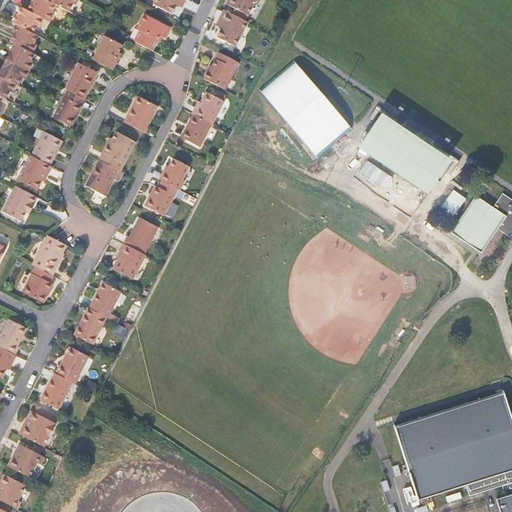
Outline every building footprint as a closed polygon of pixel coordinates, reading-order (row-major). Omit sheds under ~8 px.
[(31,0),(27,9),(44,17),(47,19),(51,11),(54,13),(58,5),(49,0),(31,0)] [(49,0),(58,5),(68,10),(72,3),(75,4),(77,0),(49,0)] [(156,0),(154,3),(173,13),(179,0),(182,0),(185,2),(186,0),(156,0)] [(227,0),(227,2),(229,4),(228,5),(248,15),(255,0),(227,0)] [(21,6),(13,22),(18,25),(33,32),(37,24),(40,26),(44,17),(27,9),(21,6)] [(224,23),(217,37),(235,46),(247,21),(224,9),(218,20),(224,23)] [(142,30),(136,41),(152,49),(154,50),(161,35),(167,38),(172,27),(146,14),(139,28),(142,30)] [(18,25),(10,40),(14,42),(33,52),(37,44),(35,43),(38,35),(33,32),(18,25)] [(105,35),(93,59),(112,70),(117,61),(114,60),(122,43),(105,35)] [(14,42),(6,58),(30,70),(34,62),(31,61),(35,53),(33,52),(14,42)] [(208,68),(204,77),(223,87),(238,60),(219,50),(209,69),(208,68)] [(6,58),(0,70),(0,74),(17,83),(19,84),(23,77),(25,78),(30,70),(6,58)] [(352,129),(294,60),(259,90),(317,158),(352,129)] [(79,62),(67,88),(85,98),(98,72),(79,62)] [(0,94),(3,96),(6,98),(10,91),(12,92),(17,83),(0,74),(0,94)] [(225,99),(220,97),(222,93),(213,89),(211,93),(207,90),(198,106),(197,105),(192,113),(193,113),(211,123),(213,123),(225,99)] [(65,96),(54,115),(73,125),(82,105),(65,96)] [(137,105),(153,116),(158,106),(141,97),(137,105),(134,103),(137,105)] [(134,103),(124,122),(144,132),(153,116),(137,105),(134,103)] [(376,123),(383,113),(380,110),(373,121),(376,123)] [(185,130),(187,131),(184,137),(200,145),(211,123),(193,113),(185,130)] [(435,141),(405,120),(403,124),(401,127),(404,130),(406,128),(432,146),(433,144),(435,141)] [(45,129),(32,154),(51,163),(63,139),(45,129)] [(117,131),(111,144),(109,143),(108,144),(128,158),(136,141),(117,131)] [(108,144),(100,159),(121,170),(128,158),(108,144)] [(31,153),(18,179),(38,188),(46,172),(48,173),(53,164),(51,163),(32,154),(31,153)] [(165,168),(160,178),(163,179),(178,187),(180,188),(185,179),(183,178),(189,165),(174,157),(168,170),(165,168)] [(447,171),(454,161),(451,158),(444,169),(447,171)] [(100,159),(86,185),(106,195),(114,178),(119,180),(124,172),(121,170),(100,159)] [(156,184),(145,204),(165,214),(175,194),(182,197),(185,191),(180,188),(178,187),(163,179),(160,186),(156,184)] [(39,195),(18,184),(5,210),(23,220),(29,208),(32,210),(36,203),(35,202),(39,195)] [(511,199),(502,193),(492,207),(476,196),(451,233),(481,253),(497,229),(510,238),(511,235),(511,199)] [(128,234),(124,242),(145,252),(159,224),(140,215),(130,235),(128,234)] [(390,233),(368,218),(365,222),(387,236),(390,233)] [(67,243),(49,234),(33,264),(37,265),(54,274),(58,266),(56,265),(67,243)] [(145,252),(124,242),(119,252),(121,253),(114,267),(134,277),(146,253),(145,252)] [(37,265),(24,291),(44,301),(54,282),(51,280),(54,274),(37,265)] [(102,281),(89,307),(105,316),(106,316),(111,319),(113,314),(108,312),(120,290),(102,281)] [(88,307),(74,334),(92,343),(105,316),(89,307),(88,307)] [(26,328),(9,319),(0,336),(0,347),(15,355),(19,346),(17,345),(26,328)] [(397,357),(411,335),(407,333),(393,355),(397,357)] [(0,377),(2,379),(10,363),(12,364),(16,355),(15,355),(0,347),(0,377)] [(69,347),(55,374),(72,383),(74,384),(88,356),(69,347)] [(54,374),(40,401),(58,410),(72,383),(55,374),(54,374)] [(511,511),(511,419),(503,392),(394,426),(418,501),(466,485),(469,496),(502,486),(505,497),(496,499),(500,511),(511,511)] [(30,423),(22,438),(44,449),(56,425),(32,413),(29,414),(27,418),(28,421),(30,423)] [(9,459),(6,464),(7,466),(7,468),(27,478),(35,463),(39,456),(17,444),(13,452),(15,453),(12,459),(9,459)] [(0,502),(13,509),(17,502),(25,487),(5,477),(4,478),(2,478),(0,481),(0,502)] [(388,511),(379,482),(341,495),(346,511),(388,511)]
